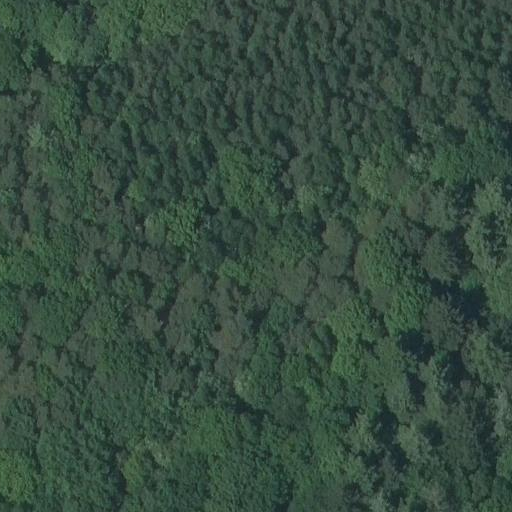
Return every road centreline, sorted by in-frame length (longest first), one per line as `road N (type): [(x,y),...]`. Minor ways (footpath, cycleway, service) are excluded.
road 1 (track): [(340,511),(435,251),(448,189)]
road 2 (track): [(170,327),(448,189)]
road 3 (track): [(0,413),(170,327)]
road 4 (track): [(156,0),(36,56)]
